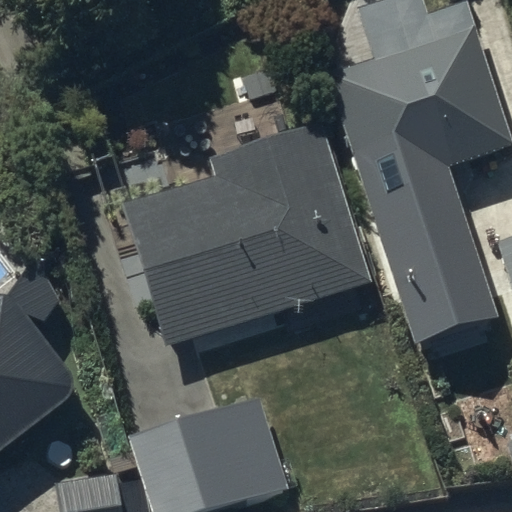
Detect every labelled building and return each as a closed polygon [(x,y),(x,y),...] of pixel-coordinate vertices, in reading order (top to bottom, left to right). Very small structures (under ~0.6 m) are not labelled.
[(511,141),(511,138),(472,22),(324,74),(395,277),(460,254),(431,170),(511,141)] [(122,199),(163,339),(370,278),(323,119),(211,151),(217,170),(122,199)] [(511,231),(497,236),(511,282),(511,231)] [(0,468),(98,392),(6,270),(0,275),(0,468)] [(259,393),(127,433),(150,511),(190,511),(286,483),(259,393)] [(121,446),(105,417),(33,455),(49,485),(121,446)] [(116,474),(62,480),(65,511),(143,511),(140,484),(118,486),(116,474)]
